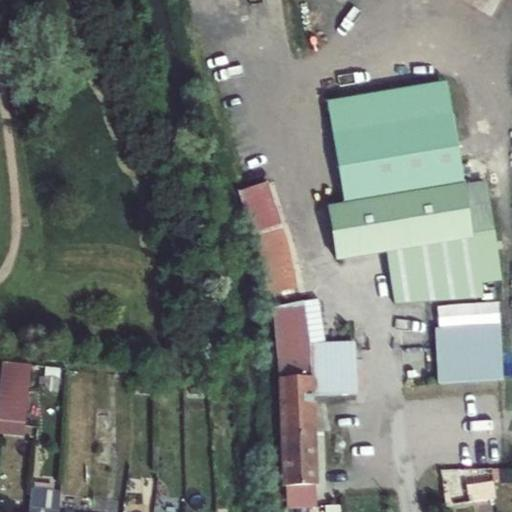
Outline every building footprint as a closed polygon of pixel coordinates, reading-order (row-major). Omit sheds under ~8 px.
[(447,85),(330,102),(347,207),(328,209),(337,260),(386,255),(395,288),(499,283),(489,234),(495,231),(487,189),(465,191),(447,85)] [(268,295),(294,289),(285,248),(265,186),(240,194),(259,256),(268,295)] [(309,348),(303,303),(273,309),(283,379),(285,488),(287,511),(316,510),(315,487),(312,398),(357,395),(354,345),(309,348)] [(499,330),(436,333),(438,386),(500,382),(499,330)] [(3,364),(0,393),(0,435),(22,438),(30,366),(3,364)] [(228,381),(210,379),(209,390),(226,392),(228,381)] [(148,396),(150,384),(140,383),(138,394),(148,396)] [(161,412),(161,431),(171,431),(172,412),(161,412)] [(26,428),(25,444),(36,445),(38,429),(26,428)] [(466,470),(467,483),(490,483),(490,470),(466,470)]
